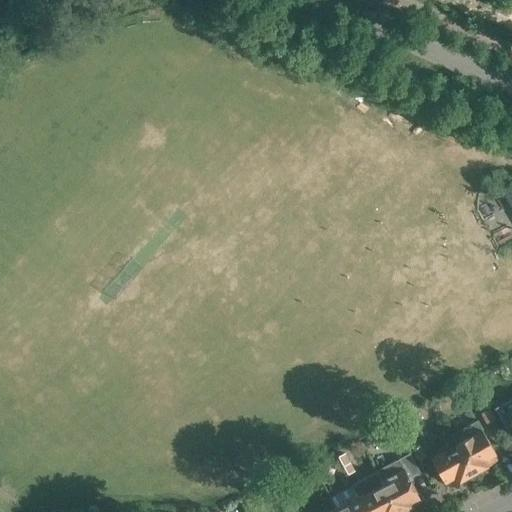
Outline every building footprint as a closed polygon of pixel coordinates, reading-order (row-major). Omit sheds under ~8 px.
[(511,398),(495,408),(506,427),(511,436),(511,435),(511,398)] [(481,413),(487,423),(495,419),(489,408),(481,413)] [(478,419),(451,434),(455,442),(456,442),(473,473),(498,459),(495,454),(497,453),(478,419)] [(473,473),(456,442),(455,442),(456,445),(444,451),(443,449),(431,456),(445,482),(447,481),(450,486),(473,473)] [(413,449),(418,460),(427,456),(421,445),(413,449)] [(337,456),(343,467),(350,463),(345,452),(337,456)] [(410,453),(376,471),(397,511),(399,511),(422,500),(410,477),(419,471),(410,453)] [(397,511),(381,480),(380,480),(376,472),(353,484),(367,511),(397,511)] [(367,511),(353,484),(330,496),(335,506),(337,511),(367,511)]
